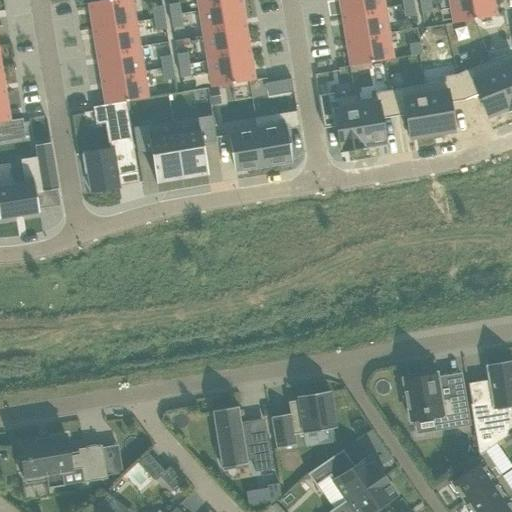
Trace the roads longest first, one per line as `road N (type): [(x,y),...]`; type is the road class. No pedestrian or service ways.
road 1 (residential): [(335,360),(0,415)]
road 2 (residential): [(73,233),(155,207),(320,179)]
road 3 (residential): [(37,0),(73,233)]
road 4 (residential): [(320,179),(511,139)]
road 5 (residential): [(438,511),(335,360)]
road 6 (residential): [(289,0),(320,179)]
road 7 (residential): [(511,331),(335,360)]
